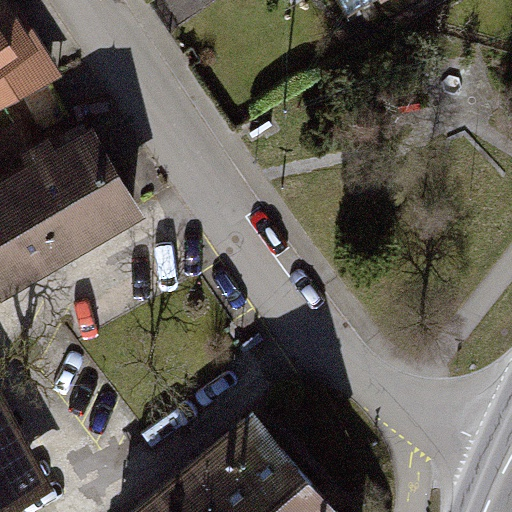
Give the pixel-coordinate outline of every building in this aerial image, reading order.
[(3,0),(0,0),(0,98),(45,73),(3,0)] [(384,0),(392,13),(415,0),(384,0)] [(0,147),(0,304),(137,222),(80,128),(39,153),(26,132),(0,147)] [(142,511),(338,511),(259,416),(142,511)] [(0,504),(15,497),(0,468),(0,504)]
